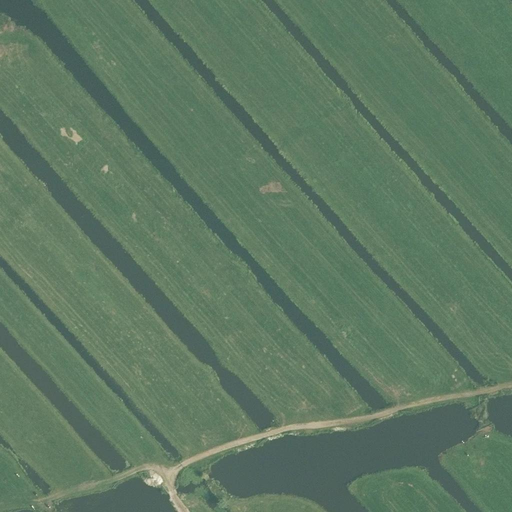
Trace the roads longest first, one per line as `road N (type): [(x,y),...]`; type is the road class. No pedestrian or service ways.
road 1 (track): [(511,387),(296,425),(196,456)]
road 2 (track): [(511,461),(471,395),(330,237)]
road 3 (track): [(169,483),(141,467),(0,309)]
